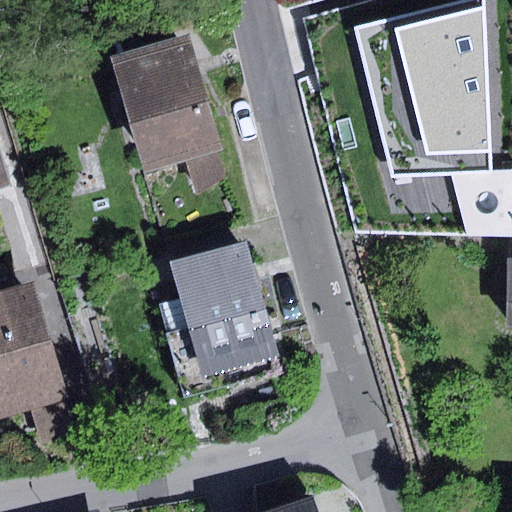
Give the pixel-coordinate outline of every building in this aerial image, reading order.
[(474,0),(442,0),(363,17),(379,90),(390,88),(399,130),(408,128),(420,183),(500,165),(481,78),(491,76),(474,0)] [(222,151),(189,35),(110,58),(143,173),(188,160),(218,152),(222,151)] [(227,178),(218,152),(188,160),(198,196),(227,178)] [(0,188),(8,186),(0,157),(0,188)] [(277,354),(247,242),(171,262),(188,325),(168,331),(185,396),(275,371),(271,356),(277,354)] [(69,399),(33,282),(0,292),(0,419),(31,410),(63,401),(69,399)] [(74,435),(63,401),(31,410),(41,445),(74,435)] [(263,511),(322,511),(317,495),(263,511)]
